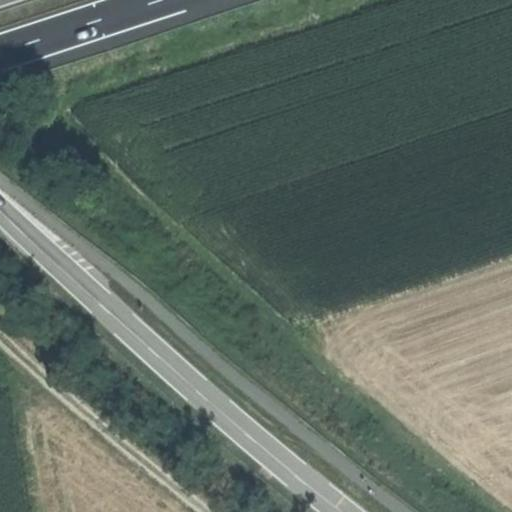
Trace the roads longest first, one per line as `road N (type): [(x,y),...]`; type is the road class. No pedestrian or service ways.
road 1 (secondary): [(349,511),(0,203)]
road 2 (track): [(204,511),(0,330)]
road 3 (trunk): [(0,51),(162,0)]
